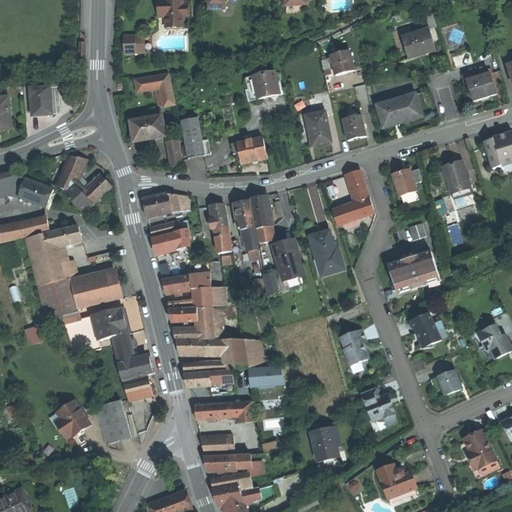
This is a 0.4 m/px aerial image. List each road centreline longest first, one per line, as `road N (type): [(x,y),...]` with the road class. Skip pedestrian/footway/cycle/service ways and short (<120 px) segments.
road 1 (residential): [(371,156),(386,212),(362,270),(426,430)]
road 2 (secondary): [(185,430),(125,186)]
road 3 (residential): [(125,186),(258,188),(371,156)]
road 4 (residential): [(371,156),(511,114)]
